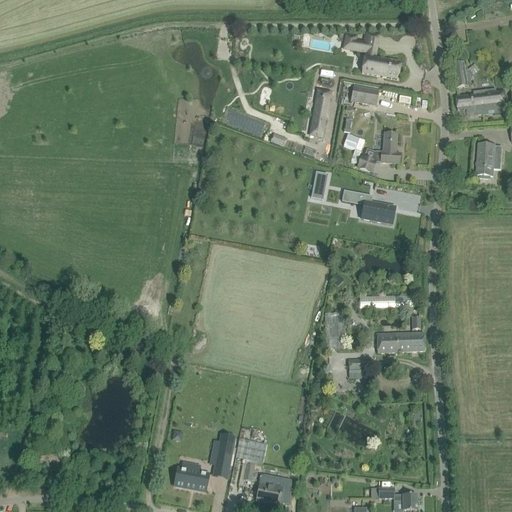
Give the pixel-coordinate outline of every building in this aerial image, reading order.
[(400,65),(374,60),(375,52),(365,51),(366,47),(348,43),(347,51),(351,52),(359,53),(365,55),(367,55),(366,59),(364,58),(361,74),(361,76),(396,82),(400,65)] [(453,65),(457,90),(464,88),(460,64),(453,65)] [(350,103),(376,107),(378,93),(353,88),(350,103)] [(505,113),(504,106),(506,106),(504,93),(456,99),(458,112),(466,111),(467,118),(505,113)] [(316,98),(310,136),(321,138),(328,100),(316,98)] [(380,164),(399,165),(400,155),(396,154),(397,135),(384,134),(383,154),(380,153),(380,164)] [(501,163),(502,148),(495,148),(495,147),(489,146),(479,146),(477,177),(480,177),(480,180),(488,180),(488,177),(493,178),(494,162),(501,163)] [(363,160),(361,159),(358,169),(360,169),(359,170),(369,173),(371,174),(375,164),(373,163),(363,159),(363,160)] [(344,192),(342,203),(363,207),(361,220),(391,226),(395,209),(365,203),(367,197),(344,192)] [(362,294),(359,294),(359,310),(369,310),(369,309),(413,308),(412,297),(365,298),(365,294),(362,294)] [(344,315),(325,315),(325,351),(345,351),(344,315)] [(411,319),(411,331),(420,330),(419,318),(411,319)] [(377,336),(377,355),(425,352),(424,334),(414,335),(377,336)] [(348,362),(349,371),(373,371),(373,362),(348,362)] [(220,443),(215,467),(229,470),(233,446),(220,443)] [(251,483),(254,468),(246,466),(243,481),(251,483)] [(174,487),(205,493),(208,476),(178,470),(174,487)] [(259,486),(255,502),(278,506),(279,504),(290,506),(291,483),(267,479),(265,487),(259,486)] [(394,501),(394,503),(402,503),(402,511),(416,511),(416,496),(397,496),(397,490),(378,490),(378,501),(394,501)]
